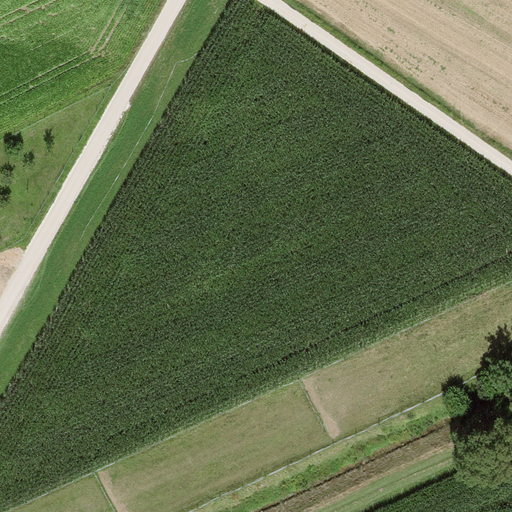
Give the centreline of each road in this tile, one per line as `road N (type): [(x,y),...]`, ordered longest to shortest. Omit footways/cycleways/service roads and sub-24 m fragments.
road 1 (track): [(0,307),(177,0)]
road 2 (track): [(263,0),(511,172)]
